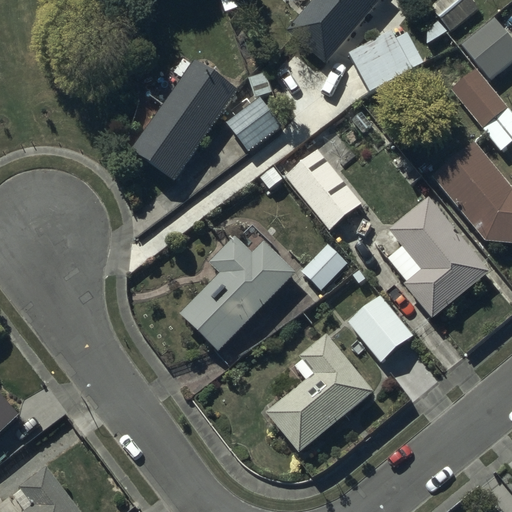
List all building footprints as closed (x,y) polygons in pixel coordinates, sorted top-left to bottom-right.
[(318,0),(287,37),(326,70),(385,0),(318,0)] [(470,0),(443,0),(431,10),(449,34),(479,11),(470,0)] [(511,43),(495,22),(462,48),(490,83),(511,65),(511,43)] [(393,35),(349,57),(369,97),(414,75),(413,73),(424,67),(409,36),(397,42),(393,35)] [(463,85),(452,94),(501,156),(511,147),(511,114),(479,73),(476,75),(466,63),(453,73),(463,85)] [(196,64),(131,155),(172,185),(237,94),(196,64)] [(262,101),(228,126),(248,155),(282,131),(262,101)] [(511,191),(476,147),(433,180),(484,247),(511,249),(511,191)] [(316,155),(285,180),(330,234),(361,209),(316,155)] [(490,277),(429,204),(390,237),(403,252),(389,264),(407,286),(403,289),(433,325),(490,277)] [(210,268),(220,278),(180,320),(219,358),(297,278),(264,247),(254,257),(237,240),(210,268)] [(328,247),(300,275),(321,295),(348,266),(328,247)] [(381,299),(347,326),(380,368),(414,342),(381,299)] [(295,371),(306,385),(267,417),(300,458),(374,397),(327,340),(301,362),(303,365),(295,371)] [(0,400),(0,439),(19,421),(0,400)] [(33,509),(29,511),(76,511),(47,474),(21,494),(33,509)]
